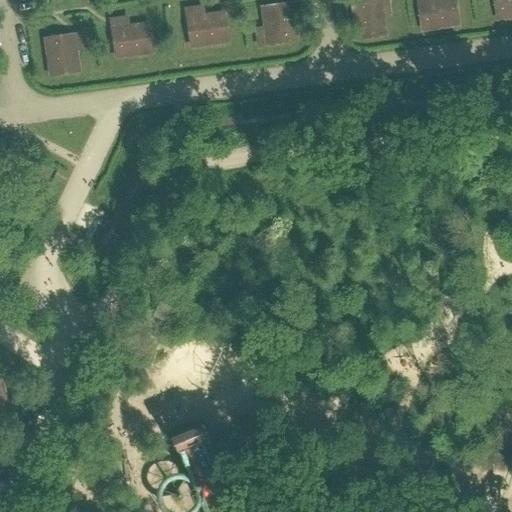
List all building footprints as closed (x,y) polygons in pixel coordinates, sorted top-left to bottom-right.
[(417,0),(423,36),(463,31),(458,0),(450,0),(437,2),(437,0),(417,0)] [(511,0),(495,0),(500,28),(511,26),(511,0)] [(297,42),(290,3),(259,8),(262,27),(254,29),(257,48),(297,42)] [(385,3),(345,8),(350,47),(383,43),(380,23),(388,21),(385,3)] [(184,10),(190,50),(230,45),(226,13),(205,16),(204,7),(184,10)] [(110,23),(116,64),(156,58),(152,26),(131,29),(130,21),(110,23)] [(84,34),(44,39),(50,78),(82,74),(79,54),(87,52),(84,34)] [(196,440),(162,454),(168,468),(175,465),(181,462),(188,459),(195,456),(202,453),(196,440)] [(208,511),(210,511),(203,479),(177,484),(183,511),(208,511)]
